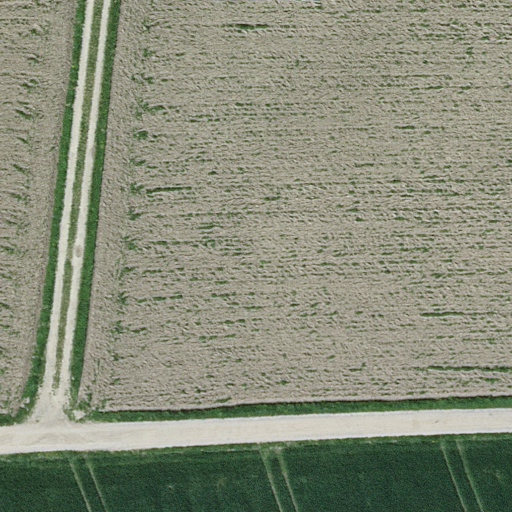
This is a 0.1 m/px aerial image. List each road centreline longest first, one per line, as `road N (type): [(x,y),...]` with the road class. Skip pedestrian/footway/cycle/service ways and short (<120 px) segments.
road 1 (track): [(49,437),(511,424)]
road 2 (track): [(94,0),(49,437)]
